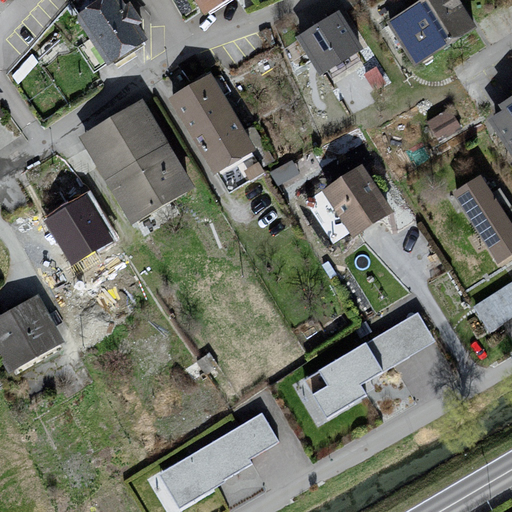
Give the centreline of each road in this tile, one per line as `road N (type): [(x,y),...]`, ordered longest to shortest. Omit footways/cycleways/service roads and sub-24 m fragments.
road 1 (residential): [(0,171),(165,61),(303,0)]
road 2 (residential): [(265,511),(483,388)]
road 3 (residential): [(386,244),(483,388)]
